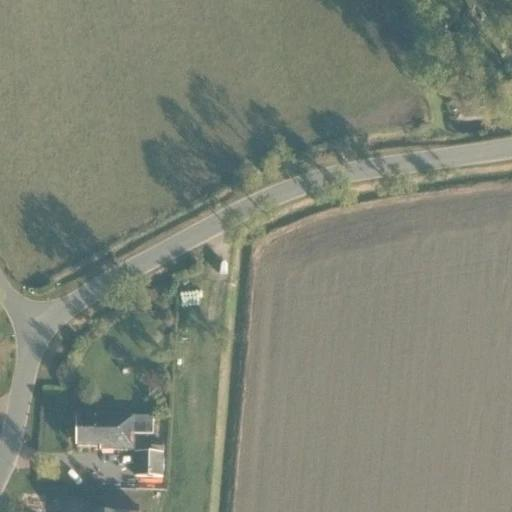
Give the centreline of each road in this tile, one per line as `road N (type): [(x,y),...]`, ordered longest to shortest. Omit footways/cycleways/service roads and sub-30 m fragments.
road 1 (tertiary): [(30,341),(86,290),(195,230),(296,189),(364,169),(511,148)]
road 2 (tertiary): [(0,461),(30,341)]
